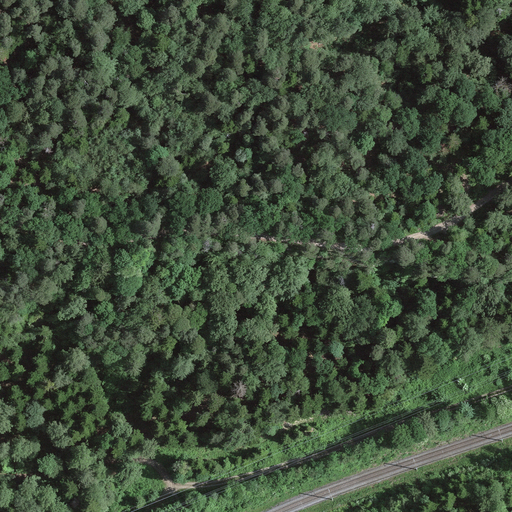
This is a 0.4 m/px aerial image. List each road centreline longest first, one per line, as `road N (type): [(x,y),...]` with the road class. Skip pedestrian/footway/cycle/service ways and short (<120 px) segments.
road 1 (track): [(511,184),(456,225),(388,246),(236,234),(89,242),(0,218)]
road 2 (track): [(511,389),(309,460),(171,492)]
road 3 (track): [(19,477),(119,462),(155,465),(171,492)]
